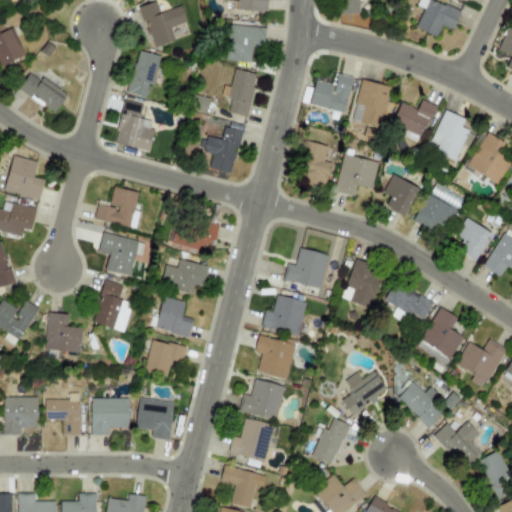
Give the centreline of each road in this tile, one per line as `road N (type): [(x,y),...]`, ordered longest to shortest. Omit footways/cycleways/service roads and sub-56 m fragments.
road 1 (residential): [(0,115),(54,147),(380,239),(511,320)]
road 2 (tertiary): [(300,0),(293,68),(172,511)]
road 3 (residential): [(298,33),(432,65),(511,106)]
road 4 (residential): [(0,461),(134,462),(165,471),(191,462)]
road 5 (residential): [(74,153),(96,72),(93,25)]
